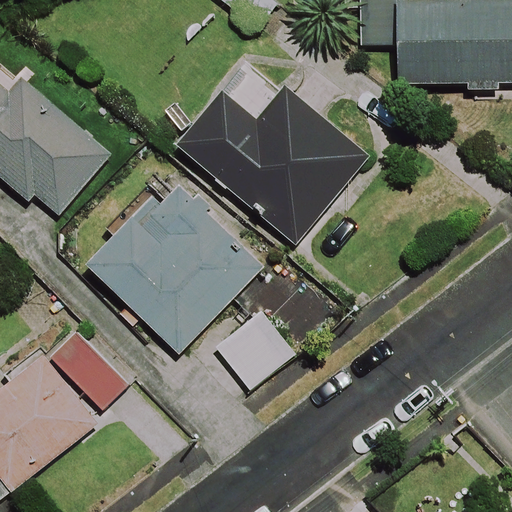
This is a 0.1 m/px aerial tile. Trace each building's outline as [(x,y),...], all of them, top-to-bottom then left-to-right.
[(278,7),(269,0),(219,0),(259,31),(278,7)] [(364,0),(364,46),(405,47),(404,87),(511,88),(511,5),(504,5),(504,0),(459,0),(460,8),(405,7),(405,0),(364,0)] [(288,93),(249,60),(220,96),(178,146),(297,245),(368,159),(288,93)] [(0,175),(32,203),(39,195),(63,215),(111,158),(23,84),(14,94),(0,82),(0,175)] [(264,271),(173,182),(90,266),(181,356),(264,271)] [(261,312),(215,351),(252,394),(297,356),(261,312)] [(134,397),(81,331),(0,396),(0,475),(14,493),(134,397)] [(0,502),(11,493),(0,479),(0,502)]
